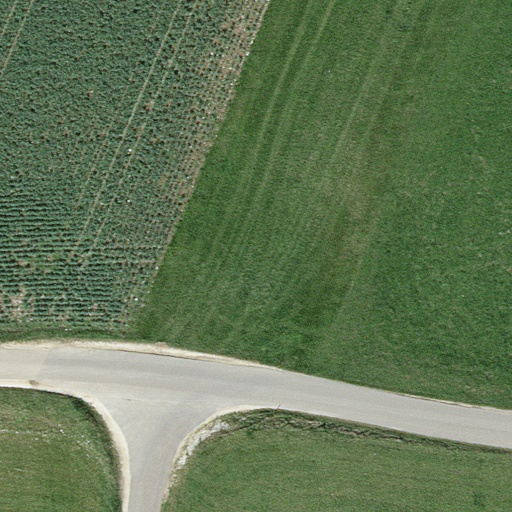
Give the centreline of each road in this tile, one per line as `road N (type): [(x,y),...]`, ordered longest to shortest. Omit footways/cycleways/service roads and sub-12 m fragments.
road 1 (unclassified): [(511,440),(226,386),(0,383)]
road 2 (track): [(135,384),(129,511)]
